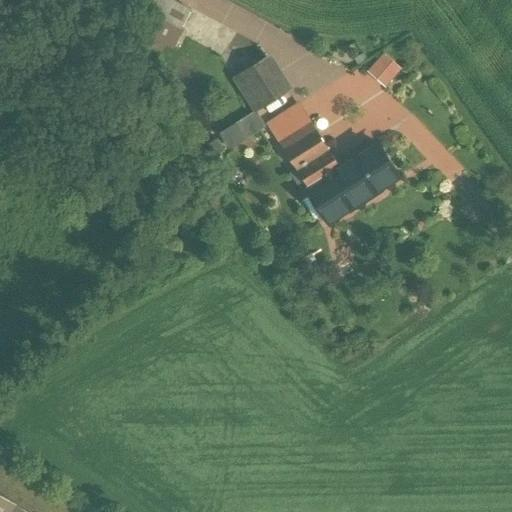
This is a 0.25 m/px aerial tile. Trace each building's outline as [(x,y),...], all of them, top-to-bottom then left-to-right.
[(190,10),(171,0),(139,0),(128,21),(171,44),(190,10)] [(264,58),(234,78),(255,111),(286,92),(264,58)] [(255,111),(236,124),(245,139),(265,126),(255,111)] [(376,142),(339,166),(309,119),(282,137),(287,146),(284,148),(298,170),(308,186),(330,220),(398,176),(376,142)] [(0,493),(0,511),(9,511),(15,503),(0,493)]
